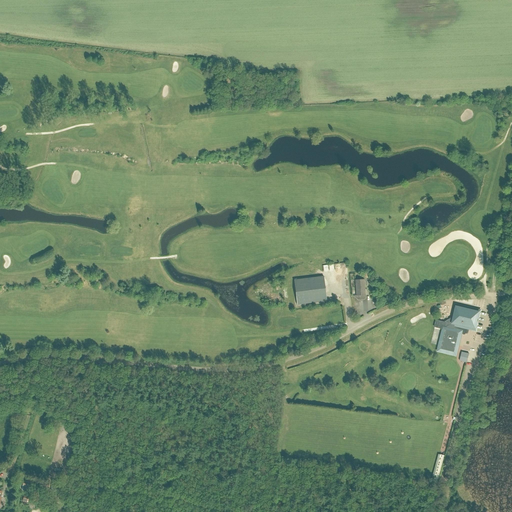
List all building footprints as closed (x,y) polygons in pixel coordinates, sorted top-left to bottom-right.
[(336,299),(345,296),(345,294),(345,285),(345,284),(344,262),(341,262),(338,263),(334,263),(334,269),(335,270),(335,275),(335,277),(344,277),(335,280),(335,285),(336,289),(339,289),(339,294),(335,294),(336,299)] [(297,305),(327,301),(324,276),(294,280),(297,305)] [(356,297),(365,296),(364,280),(355,281),(356,297)] [(435,327),(443,329),(438,351),(455,355),(460,333),(461,334),(462,334),(463,334),(465,334),(466,334),(467,334),(467,333),(468,333),(469,328),(475,330),(479,312),(455,306),(453,317),(445,322),(436,320),(435,327)] [(462,352),(460,361),(467,362),(469,354),(462,352)] [(436,485),(444,456),(440,455),(432,484),(436,485)] [(24,480),(22,489),(29,491),(31,482),(24,480)]
